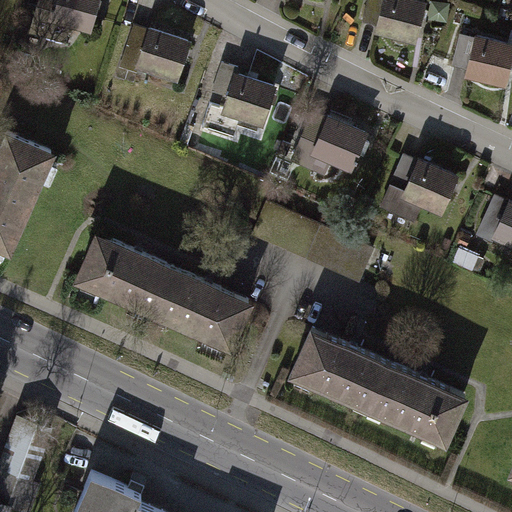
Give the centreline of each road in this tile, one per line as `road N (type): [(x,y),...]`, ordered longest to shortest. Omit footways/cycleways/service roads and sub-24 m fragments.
road 1 (tertiary): [(359,511),(2,337)]
road 2 (residential): [(511,151),(327,70),(203,0)]
